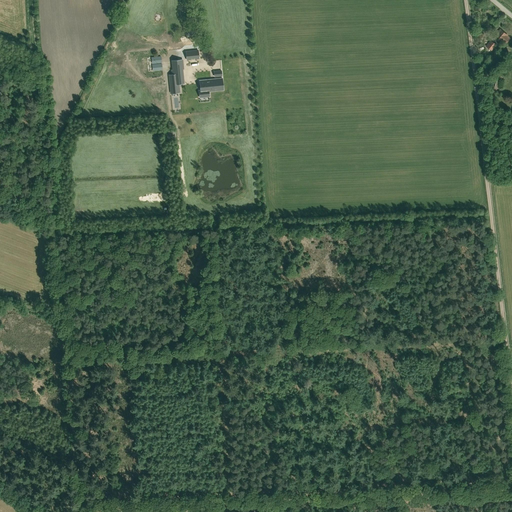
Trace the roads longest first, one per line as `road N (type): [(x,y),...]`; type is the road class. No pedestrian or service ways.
road 1 (track): [(511,390),(467,0)]
road 2 (track): [(360,345),(506,340)]
